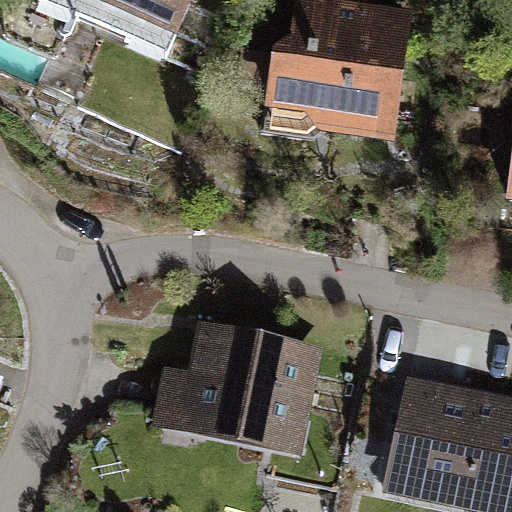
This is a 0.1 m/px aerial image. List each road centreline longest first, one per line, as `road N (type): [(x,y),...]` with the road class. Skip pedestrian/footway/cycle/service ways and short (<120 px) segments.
road 1 (residential): [(46,283),(201,254),(511,323)]
road 2 (residential): [(5,511),(53,400),(46,283)]
